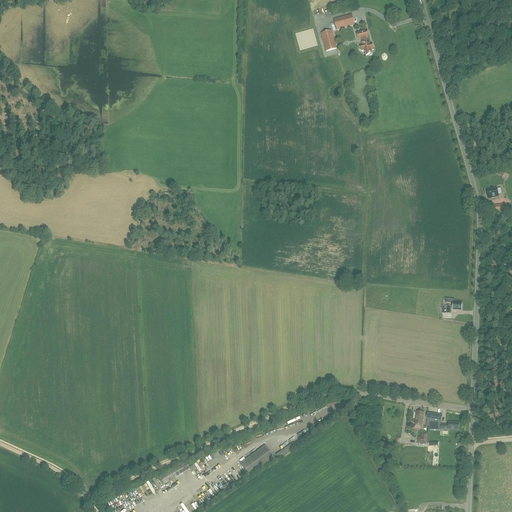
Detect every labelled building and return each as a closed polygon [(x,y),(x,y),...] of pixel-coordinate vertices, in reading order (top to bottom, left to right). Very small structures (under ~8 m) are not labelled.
[(337,30),(355,25),(352,14),(334,20),(337,30)] [(369,36),(367,29),(364,30),(365,31),(359,33),(358,32),(356,33),(358,39),(359,38),(359,41),(368,38),(368,36),(367,36),(369,36)] [(326,52),(337,49),(332,31),(321,33),(326,52)] [(368,44),(367,39),(368,39),(368,36),(368,38),(359,41),(360,41),(361,41),(362,45),(360,46),(359,47),(359,48),(359,49),(359,50),(360,50),(361,51),(362,51),(364,50),(366,56),(369,55),(369,56),(372,55),(372,54),(373,54),(372,51),(374,50),(372,44),(371,44),(370,43),(368,44)] [(488,199),(498,196),(497,188),(486,190),(488,199)] [(461,310),(462,304),(453,303),(453,307),(442,306),(442,314),(451,314),(451,310),(461,310)] [(417,412),(415,424),(414,428),(421,429),(422,425),(424,413),(417,412)] [(440,430),(440,425),(442,415),(427,413),(426,418),(427,418),(426,426),(429,427),(429,430),(440,430)] [(449,427),(445,426),(445,425),(440,425),(440,430),(449,431),(449,430),(458,430),(459,423),(453,423),(453,422),(449,422),(449,427)] [(427,444),(427,434),(422,434),(422,438),(418,438),(418,444),(427,444)] [(249,476),(270,460),(272,463),(276,461),(274,458),(265,446),(240,464),(249,476)] [(242,476),(245,474),(239,467),(236,469),(242,476)]
